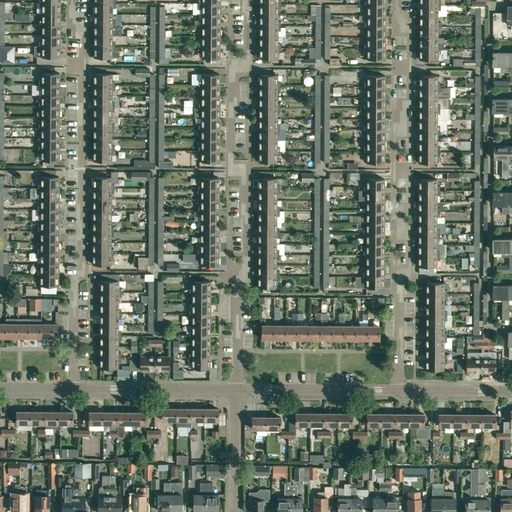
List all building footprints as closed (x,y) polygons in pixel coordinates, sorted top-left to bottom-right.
[(60,14),(61,3),(40,3),(40,8),(44,8),(43,13),(60,14)] [(95,3),(95,13),(113,14),(113,8),(116,8),(116,3),(95,3)] [(203,14),(220,14),(220,4),(200,4),(193,4),(193,14),(203,14)] [(281,9),(281,4),(261,4),(261,15),(278,15),(278,9),(281,9)] [(316,15),(321,15),(321,5),(311,5),(311,15),(316,15)] [(368,10),(368,15),(385,15),(385,5),(368,5),(365,5),(365,10),(368,10)] [(420,5),(420,16),(437,16),(437,10),(441,10),(441,5),(420,5)] [(0,20),(5,21),(5,19),(13,19),(13,13),(5,13),(0,13),(0,15),(0,20)] [(40,20),(40,24),(60,25),(60,14),(43,13),(43,20),(40,20)] [(95,25),(116,25),(116,20),(113,20),(113,14),(95,13),(95,25)] [(220,14),(203,14),(203,20),(200,20),(200,26),(220,26),(220,14)] [(261,15),(261,26),(281,26),(281,21),(278,21),(278,15),(261,15)] [(365,27),(385,27),(385,15),(368,15),(368,21),(365,21),(365,27)] [(420,27),(441,27),(440,22),(437,21),(437,16),(420,16),(420,27)] [(43,30),(43,35),(60,35),(60,25),(40,24),(40,30),(43,30)] [(95,25),(95,36),(112,36),(112,30),(116,30),(116,25),(95,25)] [(220,26),(200,26),(200,31),(203,31),(203,36),(220,36),(220,26)] [(261,37),(278,37),(278,31),(281,31),(281,26),(261,26),(261,37)] [(385,27),(365,27),(365,32),(368,32),(368,38),(385,38),(385,27)] [(420,27),(420,38),(437,38),(437,32),(441,32),(441,27),(420,27)] [(40,41),(40,46),(60,46),(60,35),(43,35),(43,41),(40,41)] [(95,36),(95,46),(115,47),(115,42),(112,42),(112,36),(95,36)] [(220,36),(203,36),(199,36),(199,42),(199,47),(220,47),(220,36)] [(261,37),(261,47),(281,48),(281,43),(278,43),(278,37),(261,37)] [(365,44),(365,48),(385,48),(385,38),(368,38),(368,43),(365,44)] [(420,38),(420,49),(440,49),(444,49),(444,44),(437,44),(437,38),(420,38)] [(15,47),(0,46),(0,61),(2,64),(15,64),(19,64),(19,60),(15,59),(15,47)] [(60,58),(60,46),(40,46),(39,57),(60,58)] [(115,47),(95,46),(95,58),(112,58),(112,52),(115,52),(115,47)] [(220,47),(199,47),(199,52),(203,52),(203,58),(220,59),(220,47)] [(281,48),(261,47),(261,59),(278,59),(278,53),(281,53),(281,48)] [(385,48),(365,48),(365,53),(368,53),(368,60),(385,60),(385,48)] [(441,54),(440,49),(420,49),(420,60),(441,60),(441,54)] [(508,53),(493,53),(493,65),(500,65),(501,72),(509,72),(508,53)] [(136,69),(136,76),(150,76),(150,82),(155,82),(155,74),(150,74),(150,68),(136,69)] [(40,80),(40,85),(60,85),(60,74),(43,73),(43,80),(40,80)] [(95,74),(95,85),(115,85),(116,80),(112,80),(112,74),(95,74)] [(199,81),(199,86),(220,86),(220,75),(203,75),(203,81),(199,81)] [(260,75),(260,86),(281,87),(281,82),(278,82),(278,75),(260,75)] [(365,82),(365,87),(385,87),(385,76),(368,76),(368,82),(365,82)] [(420,87),(440,88),(440,83),(437,83),(437,76),(420,76),(420,87)] [(43,96),(60,96),(60,85),(40,85),(39,89),(43,90),(43,96)] [(117,90),(115,90),(115,85),(95,85),(95,96),(112,96),(117,96),(117,90)] [(220,97),(220,86),(199,86),(199,91),(202,91),(202,97),(220,97)] [(260,97),(277,98),(278,91),(281,92),(281,87),(260,86),(260,97)] [(385,98),(385,87),(365,87),(365,92),(368,92),(368,98),(385,98)] [(420,98),(437,98),(437,93),(440,93),(440,88),(420,87),(420,98)] [(39,107),(60,107),(60,96),(43,96),(38,96),(38,101),(39,101),(39,103),(39,107)] [(95,96),(95,107),(115,107),(115,102),(112,102),(112,96),(95,96)] [(220,97),(202,97),(202,103),(199,103),(199,108),(220,108),(220,97)] [(260,97),(260,108),(280,108),(280,103),(277,103),(277,98),(260,97)] [(365,104),(364,109),(385,109),(385,98),(368,98),(368,104),(365,104)] [(440,104),(437,104),(437,98),(420,98),(420,109),(440,109),(440,104)] [(509,111),(508,99),(493,99),(493,111),(503,111),(503,116),(509,116),(509,111)] [(41,118),(60,118),(60,107),(39,107),(39,110),(38,110),(38,117),(41,117),(41,118)] [(95,118),(112,118),(112,112),(115,112),(115,107),(95,107),(95,118)] [(219,119),(220,108),(199,108),(199,112),(202,112),(202,119),(219,119)] [(260,119),(277,119),(277,113),(280,113),(280,108),(260,108),(260,119)] [(385,120),(385,109),(364,109),(364,113),(368,113),(368,119),(385,120)] [(449,109),(440,109),(420,109),(420,120),(437,120),(449,120),(449,109)] [(39,129),(59,129),(60,118),(41,118),(41,122),(38,122),(38,125),(39,125),(39,129)] [(95,118),(95,128),(115,128),(115,124),(112,124),(112,118),(95,118)] [(219,119),(202,119),(202,124),(199,124),(199,129),(219,129),(219,119)] [(260,119),(260,130),(280,130),(280,125),(277,125),(277,119),(260,119)] [(364,125),(364,130),(385,130),(385,120),(368,119),(368,125),(364,125)] [(440,126),(437,126),(437,120),(420,120),(420,130),(440,130),(440,126)] [(115,128),(95,128),(95,139),(111,139),(111,133),(115,134),(115,128)] [(42,139),(59,139),(59,129),(39,129),(39,132),(38,132),(38,139),(42,139)] [(219,140),(219,129),(199,129),(199,134),(202,134),(202,140),(219,140)] [(260,140),(277,140),(277,135),(280,135),(280,130),(260,130),(260,140)] [(385,141),(385,130),(364,130),(364,135),(368,135),(368,141),(385,141)] [(440,130),(420,130),(419,141),(437,141),(437,136),(440,136),(440,130)] [(39,150),(59,150),(59,139),(42,139),(42,145),(39,145),(39,150)] [(95,139),(94,150),(115,150),(115,145),(111,145),(111,139),(95,139)] [(219,140),(202,140),(202,146),(199,146),(199,150),(219,151),(219,140)] [(260,140),(260,151),(280,151),(280,146),(277,146),(277,140),(260,140)] [(364,147),(364,152),(385,152),(385,141),(368,141),(367,147),(364,147)] [(419,141),(419,152),(440,152),(440,147),(437,147),(437,141),(419,141)] [(494,158),(508,158),(508,146),(493,145),(494,158)] [(59,150),(39,150),(39,155),(42,155),(42,161),(59,161),(59,150)] [(115,150),(94,150),(94,161),(111,161),(111,155),(115,155),(115,150)] [(219,162),(219,151),(199,150),(199,155),(202,156),(202,162),(219,162)] [(280,151),(260,151),(260,162),(277,162),(277,156),(280,156),(280,151)] [(385,152),(364,152),(364,157),(368,157),(367,163),(385,163),(385,152)] [(440,152),(419,152),(419,163),(436,163),(436,158),(440,157),(440,152)] [(132,172),(132,180),(147,180),(147,172),(132,172)] [(302,173),(302,181),(314,181),(314,173),(302,173)] [(39,189),(59,189),(59,177),(42,177),(42,183),(39,184),(39,189)] [(94,177),(94,189),(115,189),(115,184),(111,184),(111,178),(94,177)] [(199,190),(219,190),(219,178),(202,178),(202,185),(199,185),(199,190)] [(260,179),(260,190),(280,191),(280,186),(277,185),(281,185),(281,179),(277,179),(260,179)] [(364,191),(384,191),(384,179),(367,179),(367,185),(364,185),(364,191)] [(419,179),(419,191),(440,192),(440,186),(436,186),(436,179),(419,179)] [(59,189),(39,189),(39,193),(42,193),(42,200),(59,200),(59,189)] [(115,189),(94,189),(94,199),(111,200),(111,194),(115,194),(115,189)] [(219,190),(199,190),(198,194),(202,194),(202,201),(219,201),(219,190)] [(280,195),(280,191),(260,190),(260,201),(277,201),(277,195),(280,195)] [(384,202),(384,191),(364,191),(364,195),(367,195),(367,202),(384,202)] [(419,201),(436,202),(436,196),(440,196),(440,192),(419,191),(419,201)] [(508,204),(508,192),(494,192),(494,204),(508,204)] [(94,199),(94,210),(114,210),(114,206),(111,206),(111,200),(94,199)] [(59,200),(42,200),(41,205),(38,205),(38,211),(59,211),(59,200)] [(219,201),(202,201),(202,206),(198,206),(198,211),(219,212),(219,201)] [(277,207),(277,201),(260,201),(259,212),(280,212),(280,207),(277,207)] [(419,201),(419,212),(439,213),(439,208),(436,208),(436,202),(419,201)] [(364,207),(364,212),(384,212),(384,202),(367,202),(367,207),(364,207)] [(114,210),(94,210),(94,221),(111,221),(111,215),(114,215),(114,210)] [(59,211),(38,211),(38,215),(35,215),(35,220),(41,220),(41,221),(59,221),(59,211)] [(219,212),(198,211),(198,216),(202,216),(202,222),(219,222),(219,212)] [(280,216),(280,212),(259,212),(259,223),(276,223),(276,216),(280,216)] [(384,223),(384,212),(364,212),(364,217),(360,217),(360,223),(367,223),(384,223)] [(419,223),(436,224),(436,218),(439,218),(439,213),(419,212),(419,223)] [(143,222),(149,222),(154,222),(154,214),(149,214),(149,217),(143,217),(143,222)] [(38,232),(59,232),(59,221),(41,221),(41,227),(38,227),(38,232)] [(94,221),(94,232),(114,232),(114,227),(111,227),(111,221),(94,221)] [(219,222),(202,222),(202,228),(198,228),(198,233),(219,233),(219,222)] [(276,228),(276,223),(259,223),(259,234),(280,234),(280,228),(276,228)] [(364,229),(364,234),(384,234),(384,223),(367,223),(367,228),(364,229)] [(419,223),(419,234),(439,234),(439,230),(436,230),(436,224),(419,223)] [(59,243),(59,232),(38,232),(38,236),(41,237),(41,243),(59,243)] [(93,243),(111,243),(111,237),(114,237),(114,232),(94,232),(93,243)] [(198,233),(198,237),(198,244),(219,244),(219,233),(198,233)] [(280,238),(280,234),(259,234),(259,244),(276,244),(276,238),(280,238)] [(367,238),(367,245),(384,245),(384,234),(364,234),(364,238),(367,238)] [(419,245),(436,245),(436,239),(439,239),(439,234),(419,234),(419,245)] [(509,258),(509,239),(494,239),(494,251),(502,251),(502,258),(509,258)] [(38,248),(38,253),(59,254),(59,243),(41,243),(41,248),(38,248)] [(93,243),(93,253),(114,253),(114,248),(111,248),(111,243),(93,243)] [(219,244),(198,244),(193,244),(193,247),(198,248),(198,254),(219,254),(219,244)] [(276,250),(276,244),(259,244),(259,255),(279,255),(279,250),(276,250)] [(384,255),(384,245),(367,245),(367,250),(364,250),(364,255),(384,255)] [(419,245),(419,255),(439,256),(439,251),(436,251),(436,245),(419,245)] [(41,258),(41,264),(58,264),(59,254),(38,253),(38,258),(41,258)] [(114,253),(93,253),(93,265),(111,265),(111,258),(114,258),(114,253)] [(219,254),(198,254),(198,259),(201,259),(201,265),(219,266),(219,254)] [(280,260),(279,255),(259,255),(259,266),(276,266),(276,260),(280,260)] [(367,260),(367,266),(384,266),(384,255),(364,255),(364,260),(367,260)] [(439,256),(419,255),(419,267),(436,267),(436,261),(439,261),(439,256)] [(58,264),(41,264),(41,270),(38,270),(38,275),(58,275),(58,264)] [(276,271),(276,266),(259,266),(259,276),(279,276),(279,271),(276,271)] [(363,272),(363,277),(384,277),(384,266),(367,266),(367,272),(363,272)] [(58,275),(38,275),(38,280),(41,280),(41,286),(58,286),(58,275)] [(279,276),(259,276),(259,287),(276,287),(276,281),(279,281),(279,276)] [(384,277),(363,277),(363,282),(367,282),(367,288),(384,288),(384,277)] [(101,281),(101,292),(122,292),(122,287),(125,287),(125,281),(101,281)] [(189,293),(210,293),(210,281),(193,281),(193,288),(189,288),(189,293)] [(427,294),(447,295),(447,290),(444,289),(444,283),(427,283),(427,294)] [(510,303),(510,298),(510,285),(494,285),(494,298),(503,298),(502,320),(510,320),(510,303)] [(101,292),(101,303),(118,303),(118,297),(122,297),(122,292),(101,292)] [(210,293),(189,293),(189,298),(193,298),(193,304),(210,304),(210,293)] [(427,294),(427,305),(444,305),(444,299),(447,299),(447,295),(427,294)] [(42,299),(30,299),(30,311),(42,311),(42,299)] [(118,309),(118,303),(101,303),(101,314),(122,314),(122,309),(118,309)] [(210,314),(210,304),(193,304),(193,310),(189,309),(189,314),(210,314)] [(444,311),(444,305),(427,305),(427,316),(447,316),(447,311),(444,311)] [(101,314),(101,324),(118,324),(118,319),(122,319),(122,314),(101,314)] [(210,314),(189,314),(189,319),(193,319),(193,325),(210,325),(210,314)] [(427,316),(427,326),(444,326),(444,321),(447,321),(447,316),(427,316)] [(7,323),(7,337),(18,337),(18,323),(18,319),(7,319),(7,323)] [(18,337),(30,337),(30,323),(30,319),(18,319),(18,323),(18,337)] [(369,326),(369,339),(381,339),(381,326),(373,326),(373,322),(369,322),(369,326)] [(42,337),(42,323),(30,323),(30,337),(42,337)] [(42,323),(42,337),(54,337),(54,324),(42,323)] [(101,324),(101,335),(121,335),(121,330),(118,330),(118,324),(101,324)] [(210,325),(193,325),(193,330),(189,330),(189,335),(210,336),(210,325)] [(263,338),(275,339),(275,325),(263,325),(263,338)] [(275,325),(275,339),(287,339),(287,325),(280,325),(275,325)] [(298,325),(287,325),(287,339),(298,339),(298,325)] [(310,325),(298,325),(298,339),(310,339),(310,325)] [(322,326),(310,325),(310,339),(322,339),(322,326)] [(322,339),(333,339),(333,326),(322,326),(322,339)] [(345,326),(333,326),(333,339),(345,339),(345,326)] [(357,326),(345,326),(345,339),(357,339),(357,326)] [(369,326),(357,326),(357,339),(369,339),(369,326)] [(427,326),(427,337),(447,337),(447,332),(444,332),(444,326),(427,326)] [(101,346),(118,346),(118,340),(121,340),(121,335),(101,335),(101,346)] [(210,336),(189,335),(189,340),(193,340),(193,346),(210,346),(210,336)] [(447,337),(427,337),(427,348),(444,348),(444,342),(447,342),(447,337)] [(101,346),(101,356),(121,357),(122,352),(118,352),(118,346),(101,346)] [(189,357),(210,357),(210,346),(193,346),(193,352),(189,352),(189,357)] [(427,348),(427,359),(447,359),(447,353),(444,353),(444,348),(427,348)] [(121,361),(121,357),(101,356),(101,368),(118,368),(118,361),(121,361)] [(155,370),(155,356),(141,357),(141,370),(155,370)] [(169,356),(155,356),(155,370),(169,370),(169,356)] [(210,357),(189,357),(189,362),(193,362),(193,369),(210,369),(210,357)] [(481,373),(481,359),(467,358),(467,372),(481,373)] [(447,359),(427,359),(427,370),(444,370),(444,363),(447,363),(447,359)] [(493,359),(481,359),(481,373),(496,373),(496,359),(493,359)] [(130,366),(122,366),(122,370),(137,370),(137,360),(130,360),(130,366)] [(167,420),(176,420),(176,408),(162,407),(162,420),(163,420),(163,423),(167,423),(167,420)] [(190,420),(190,408),(176,408),(176,420),(176,426),(190,427),(190,420)] [(190,420),(204,420),(204,408),(190,408),(190,420)] [(218,408),(204,408),(204,420),(212,420),(212,424),(217,424),(217,420),(218,420),(218,408)] [(31,423),(31,411),(17,411),(17,423),(31,423)] [(31,423),(45,423),(45,411),(31,411),(31,423)] [(45,411),(45,423),(59,423),(59,411),(45,411)] [(59,411),(59,423),(73,423),(73,411),(59,411)] [(104,424),(104,411),(90,411),(90,424),(104,424)] [(104,411),(104,424),(118,424),(118,411),(104,411)] [(118,430),(118,436),(125,436),(125,424),(132,424),(132,411),(118,411),(118,424),(118,430)] [(132,411),(132,424),(146,424),(146,411),(132,411)] [(302,425),(310,425),(310,413),(296,413),(296,429),(302,429),(302,425)] [(324,413),(310,413),(310,425),(324,425),(324,413)] [(324,413),(324,425),(338,425),(338,413),(324,413)] [(353,413),(338,413),(338,425),(353,425),(353,413)] [(381,426),(382,414),(367,414),(367,426),(381,426)] [(396,414),(382,414),(381,426),(396,426),(396,414)] [(410,414),(396,414),(396,426),(410,426),(410,414)] [(410,437),(417,437),(417,438),(430,438),(430,426),(424,425),(424,414),(410,414),(410,426),(410,437)] [(447,426),(453,426),(453,414),(439,414),(439,426),(439,432),(440,432),(447,432),(447,426)] [(468,414),(453,414),(453,426),(468,426),(468,414)] [(482,414),(468,414),(468,426),(482,427),(482,414)] [(482,414),(482,427),(489,427),(489,431),(496,431),(496,433),(504,433),(504,422),(496,422),(496,414),(482,414)] [(266,429),(266,417),(252,417),(252,429),(257,429),(257,436),(266,436),(266,429)] [(266,417),(266,429),(281,429),(281,417),(266,417)] [(78,448),(62,448),(62,456),(78,456),(78,448)] [(20,474),(20,469),(20,462),(8,462),(8,474),(20,474)] [(74,477),(84,477),(90,477),(90,463),(75,463),(74,477)] [(220,476),(220,465),(207,465),(207,471),(207,476),(220,476)] [(295,467),(295,481),(302,481),(303,484),(308,484),(308,467),(295,467)] [(342,467),(334,467),(334,478),(342,478),(342,467)] [(359,478),(367,478),(367,467),(359,467),(359,478)] [(479,484),(478,511),(490,511),(490,497),(485,497),(485,484),(485,482),(487,475),(487,469),(478,469),(478,479),(479,484)] [(98,511),(109,511),(110,484),(110,475),(102,475),(102,486),(105,486),(105,491),(99,491),(99,496),(98,497),(98,511)] [(478,511),(479,484),(478,479),(473,479),(473,484),(471,484),(471,497),(466,497),(465,511),(478,511)] [(195,510),(206,511),(206,482),(200,482),(200,494),(195,494),(195,510)] [(213,482),(206,482),(206,511),(219,511),(219,494),(213,494),(213,482)] [(278,511),(290,511),(291,498),(291,485),(291,482),(284,482),(284,496),(279,496),(278,511)] [(171,510),(171,483),(164,483),(164,494),(159,494),(159,510),(171,510)] [(182,483),(171,483),(171,510),(183,510),(183,494),(182,494),(182,483)] [(345,490),(345,496),(338,496),(338,511),(350,511),(351,483),(344,483),(345,490)] [(356,484),(351,483),(350,511),(362,511),(362,496),(356,496),(356,490),(356,484)] [(61,497),(63,497),(63,511),(73,511),(74,484),(63,484),(61,484),(61,497)] [(74,484),(73,511),(84,511),(85,496),(81,496),(81,490),(79,490),(79,484),(74,484)] [(115,484),(110,484),(109,511),(121,511),(121,496),(117,496),(117,490),(115,490),(115,484)] [(291,485),(291,498),(290,511),(302,511),(303,496),(297,496),(297,485),(291,485)] [(19,511),(20,487),(13,487),(13,492),(12,492),(12,511),(15,511),(19,511)] [(27,487),(20,487),(19,511),(24,511),(25,511),(28,511),(28,492),(27,492),(27,487)] [(325,487),(325,492),(318,491),(318,497),(315,497),(315,511),(327,511),(327,497),(333,497),(333,487),(325,487)] [(133,495),(133,510),(147,511),(147,495),(146,495),(146,488),(140,488),(140,495),(133,495)] [(258,493),(258,496),(252,496),(252,500),(252,511),(264,511),(265,500),(270,500),(270,489),(262,489),(258,493)] [(511,511),(511,489),(501,489),(501,511),(511,511)] [(36,490),(36,511),(38,511),(42,511),(43,511),(49,511),(49,495),(48,495),(48,490),(36,490)] [(443,511),(443,496),(444,492),(444,490),(432,490),(432,498),(431,498),(430,511),(443,511)] [(420,491),(409,491),(408,511),(420,511),(421,499),(420,499),(420,491)] [(443,496),(443,511),(455,511),(455,498),(454,498),(454,492),(444,492),(443,496)] [(386,511),(386,498),(381,498),(381,496),(374,496),(373,511),(386,511)] [(390,498),(386,498),(386,511),(397,511),(398,497),(390,497),(390,498)]
